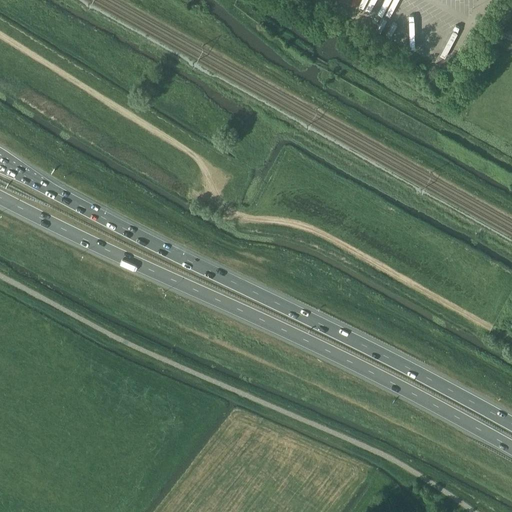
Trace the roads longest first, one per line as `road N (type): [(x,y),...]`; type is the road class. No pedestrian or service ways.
road 1 (track): [(511,340),(311,229),(233,213),(193,155),(0,35)]
road 2 (trunk): [(511,424),(0,161)]
road 3 (trunk): [(0,197),(325,349),(511,447)]
